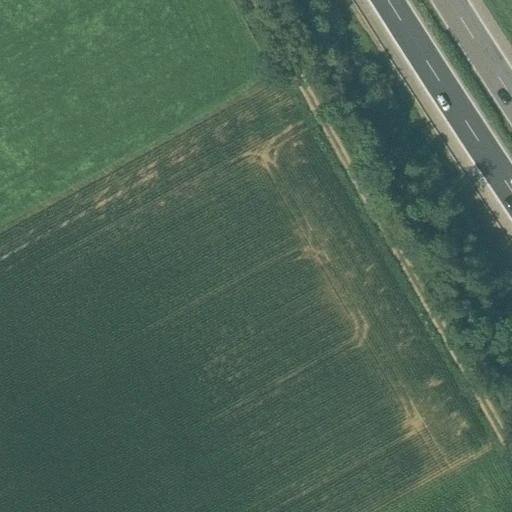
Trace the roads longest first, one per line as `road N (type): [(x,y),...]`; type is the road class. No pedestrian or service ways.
road 1 (track): [(511,457),(252,0)]
road 2 (motorway): [(383,0),(511,197)]
